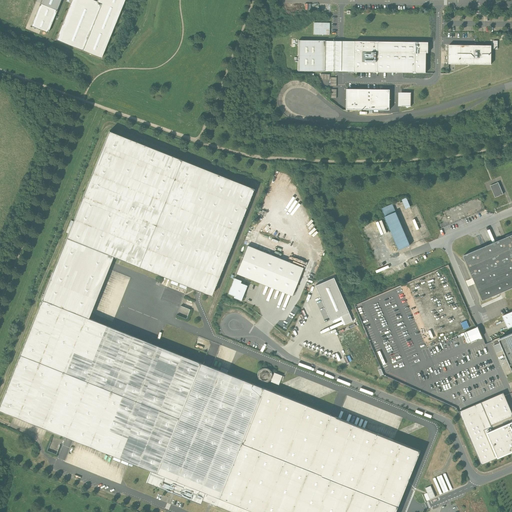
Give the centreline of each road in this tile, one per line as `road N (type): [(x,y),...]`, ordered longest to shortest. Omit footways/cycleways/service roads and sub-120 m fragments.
road 1 (track): [(197,141),(329,163),(440,158),(511,144)]
road 2 (unclassified): [(511,468),(477,479),(448,423),(290,358),(264,337)]
road 3 (track): [(83,100),(197,141),(252,0)]
road 4 (track): [(0,298),(83,100)]
